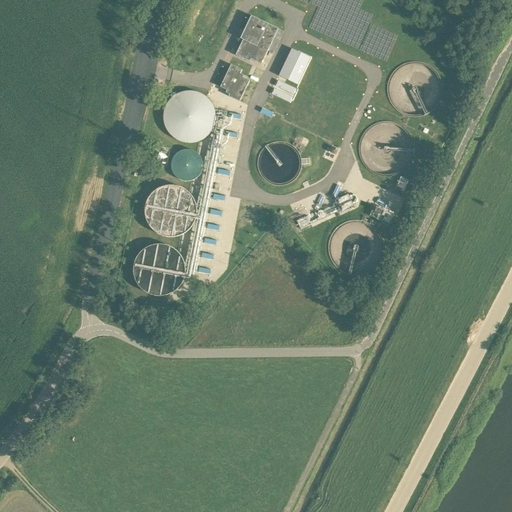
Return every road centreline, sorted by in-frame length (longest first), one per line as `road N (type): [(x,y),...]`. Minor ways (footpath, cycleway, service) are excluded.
road 1 (unclassified): [(90,331),(172,353),(363,347),(511,46)]
road 2 (unclassified): [(90,331),(86,309),(158,0)]
road 3 (unknown): [(188,353),(235,202)]
road 4 (unclassified): [(0,457),(90,331)]
